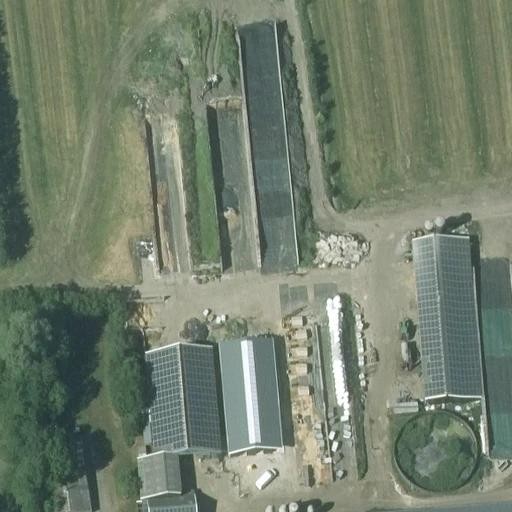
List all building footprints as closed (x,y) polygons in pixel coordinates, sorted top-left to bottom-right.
[(411,244),(422,399),(479,395),(468,240),(411,244)] [(217,347),(227,456),(280,451),(270,342),(217,347)] [(220,458),(211,353),(146,359),(155,463),(175,461),(220,458)] [(90,511),(84,478),(80,441),(68,443),(70,454),(38,459),(41,480),(48,479),(52,511),(90,511)] [(146,503),(179,500),(175,461),(155,463),(137,464),(140,504),(146,503)] [(147,511),(194,511),(193,499),(179,500),(146,503),(147,511)]
